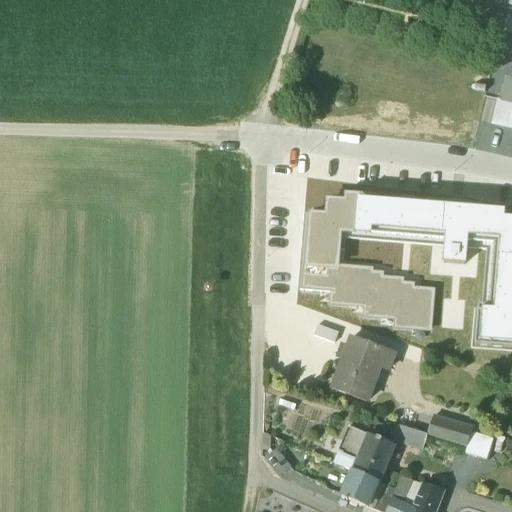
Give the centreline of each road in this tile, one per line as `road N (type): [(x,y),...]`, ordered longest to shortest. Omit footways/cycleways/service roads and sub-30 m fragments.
road 1 (track): [(301,0),(262,138),(247,511)]
road 2 (track): [(0,131),(298,141)]
road 3 (residential): [(511,172),(298,141)]
